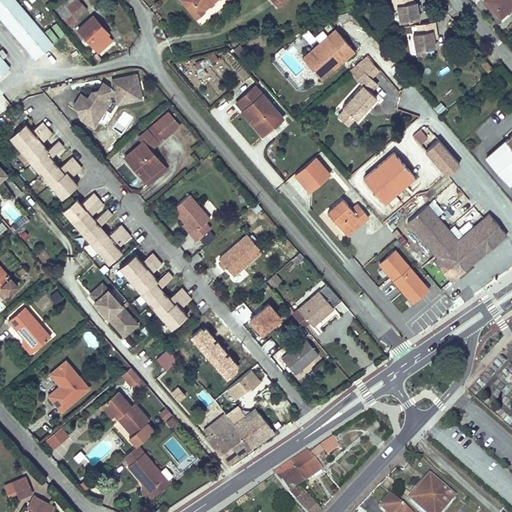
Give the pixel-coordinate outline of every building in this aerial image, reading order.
[(53,44),(14,0),(0,0),(0,16),(35,59),(53,44)] [(79,0),(63,0),(55,8),(69,24),(87,9),(79,0)] [(182,0),(196,17),(203,11),(202,9),(212,0),(182,0)] [(412,0),(392,0),(394,8),(397,8),(399,21),(418,18),(415,1),(412,1),(412,0)] [(494,9),(504,0),(485,0),(490,5),(494,9)] [(506,12),(511,6),(511,0),(504,0),(494,9),(500,17),(506,12)] [(93,15),(78,28),(98,51),(111,40),(107,35),(106,34),(104,36),(101,33),(105,29),(93,15)] [(434,21),(417,24),(418,32),(413,33),(416,50),(425,48),(435,47),(433,38),(432,33),(436,32),(434,21)] [(302,57),(318,75),(351,46),(336,28),(302,57)] [(351,46),(318,75),(321,79),(354,50),(351,46)] [(206,55),(209,63),(218,59),(214,51),(206,55)] [(367,55),(357,64),(371,77),(378,69),(367,55)] [(0,74),(9,67),(0,56),(0,74)] [(486,60),(481,63),(488,72),(492,68),(486,60)] [(357,64),(348,71),(362,84),(342,106),(344,107),(337,115),(348,124),(354,117),(357,119),(365,110),(364,108),(367,105),(368,106),(377,97),(371,91),(378,84),(371,77),(357,64)] [(106,106),(110,100),(109,94),(115,93),(118,103),(141,98),(139,90),(136,91),(134,83),(138,82),(136,74),(119,78),(122,88),(114,89),(106,85),(104,88),(100,88),(92,90),(88,97),(81,93),(73,106),(84,113),(81,118),(94,126),(98,119),(97,113),(100,107),(106,106)] [(119,78),(112,79),(114,89),(122,88),(119,78)] [(255,85),(236,101),(243,109),(241,111),(249,119),(252,117),(265,132),(283,117),(255,85)] [(98,119),(106,106),(100,107),(97,113),(98,119)] [(125,156),(145,179),(152,173),(150,171),(161,162),(150,149),(158,142),(157,141),(164,135),(165,137),(179,125),(168,112),(139,137),(143,141),(125,156)] [(252,117),(249,119),(263,135),(265,132),(252,117)] [(511,126),(506,120),(487,137),(497,148),(506,140),(504,138),(511,130),(511,126)] [(10,137),(62,198),(78,183),(72,176),(82,167),(72,156),(60,167),(51,157),(63,146),(58,140),(48,149),(42,141),(52,133),(42,121),(32,130),(26,122),(10,137)] [(425,125),(414,135),(426,149),(424,151),(446,176),(460,164),(435,135),(434,135),(425,125)] [(497,148),(486,158),(510,184),(511,182),(511,134),(506,140),(497,148)] [(343,142),(337,146),(343,158),(350,155),(343,142)] [(363,178),(380,198),(411,171),(394,152),(363,178)] [(310,193),(332,173),(316,155),(294,175),(310,193)] [(166,168),(161,162),(150,171),(152,173),(145,179),(148,183),(166,168)] [(380,198),(383,201),(384,202),(385,201),(414,175),(411,171),(380,198)] [(0,183),(0,196),(1,198),(9,193),(2,182),(0,183)] [(77,198),(63,210),(109,263),(123,251),(118,246),(131,235),(121,224),(108,234),(100,225),(112,214),(107,208),(95,219),(91,214),(104,203),(93,192),(81,203),(77,198)] [(189,194),(173,208),(185,222),(194,231),(191,233),(197,240),(210,228),(205,222),(210,218),(189,194)] [(343,198),(327,212),(343,230),(358,217),(360,219),(366,214),(357,203),(351,208),(343,198)] [(14,224),(21,216),(8,204),(1,212),(14,224)] [(427,204),(407,221),(438,257),(434,261),(440,268),(442,271),(445,274),(451,281),(506,234),(489,213),(458,241),(427,204)] [(358,217),(343,230),(347,235),(368,216),(366,214),(360,219),(358,217)] [(9,229),(14,235),(29,222),(24,216),(9,229)] [(185,222),(183,224),(191,233),(194,231),(185,222)] [(221,261),(219,264),(223,268),(226,266),(233,275),(261,250),(247,234),(219,258),(221,261)] [(396,250),(378,263),(413,304),(430,289),(396,250)] [(120,267),(171,329),(187,314),(181,307),(191,298),(182,287),(169,297),(161,287),(173,276),(168,270),(158,279),(152,272),(162,263),(152,252),(142,261),(136,253),(120,267)] [(85,270),(93,264),(88,257),(80,263),(85,270)] [(440,268),(435,262),(433,263),(443,275),(445,274),(442,271),(440,268)] [(0,295),(3,299),(9,293),(8,293),(17,285),(0,265),(0,295)] [(21,277),(27,272),(23,268),(17,272),(21,277)] [(276,272),(273,275),(279,282),(282,279),(276,272)] [(273,275),(268,279),(274,286),(279,282),(273,275)] [(327,284),(293,313),(304,325),(310,320),(313,324),(341,300),(327,284)] [(49,295),(55,304),(63,299),(57,290),(49,295)] [(272,299),(265,291),(251,303),(258,311),(272,299)] [(92,306),(108,323),(123,310),(108,293),(92,306)] [(24,338),(24,343),(29,344),(35,350),(51,336),(24,306),(8,320),(24,338)] [(123,341),(139,327),(124,311),(108,324),(123,341)] [(202,327),(189,340),(227,376),(239,363),(202,327)] [(296,345),(281,357),(287,364),(285,365),(289,370),(291,369),(295,374),(319,354),(305,337),(304,338),(299,332),(291,339),(296,345)] [(24,343),(22,344),(30,354),(35,350),(29,344),(24,343)] [(166,371),(179,361),(168,348),(155,358),(166,371)] [(65,360),(52,371),(63,383),(60,385),(48,395),(61,411),(89,387),(65,360)] [(200,363),(192,369),(201,379),(209,373),(200,363)] [(130,366),(122,373),(130,384),(132,383),(139,391),(146,384),(130,366)] [(262,380),(266,377),(256,366),(252,369),(262,380)] [(249,368),(225,390),(236,402),(260,380),(249,368)] [(63,383),(52,371),(50,374),(60,385),(63,383)] [(182,384),(173,392),(172,393),(178,400),(199,382),(192,375),(182,384)] [(182,384),(176,377),(167,385),(173,392),(182,384)] [(268,401),(279,392),(274,385),(262,393),(268,401)] [(136,444),(153,429),(146,421),(149,419),(134,402),(131,405),(118,390),(101,404),(112,417),(115,414),(117,412),(119,415),(117,417),(118,417),(131,433),(128,436),(136,444)] [(166,407),(160,412),(166,419),(172,413),(166,407)] [(239,409),(228,416),(252,447),(275,431),(256,409),(245,416),(239,409)] [(228,464),(252,447),(228,416),(226,414),(204,430),(209,436),(206,438),(228,464)] [(173,416),(166,422),(171,428),(178,422),(173,416)] [(44,440),(53,450),(70,435),(61,426),(44,440)] [(328,453),(339,446),(333,437),(322,444),(310,454),(314,459),(324,451),(326,450),(328,453)] [(151,498),(169,482),(143,452),(136,444),(123,455),(130,463),(128,465),(144,484),(144,488),(142,490),(150,499),(151,498)] [(322,468),(314,459),(310,454),(308,451),(291,463),(304,481),(322,468)] [(304,481),(291,463),(274,474),(289,492),(293,489),(298,485),(304,481)] [(26,476),(12,482),(19,498),(33,492),(26,476)] [(423,511),(440,511),(453,498),(429,477),(410,500),(423,511)] [(299,496),(293,489),(289,492),(295,500),(299,496)] [(318,511),(320,511),(304,492),(299,496),(295,500),(305,511),(318,511)] [(34,494),(27,507),(35,511),(44,511),(46,510),(49,503),(50,502),(34,494)] [(411,511),(391,494),(380,506),(386,511),(411,511)]
